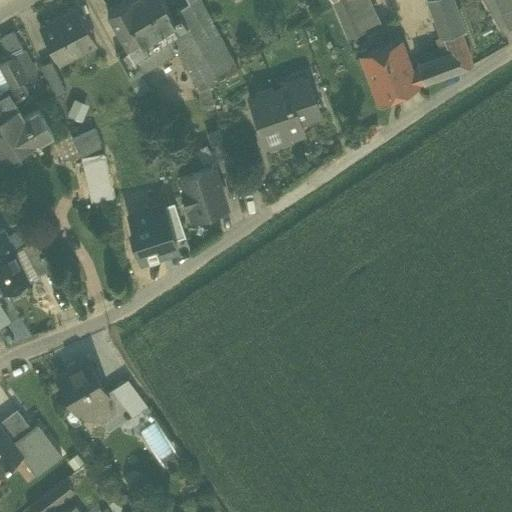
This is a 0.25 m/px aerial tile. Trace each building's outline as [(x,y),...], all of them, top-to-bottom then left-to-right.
[(127,46),(134,57),(135,56),(168,36),(175,47),(194,36),(180,14),(179,15),(175,18),(163,0),(126,0),(107,11),(127,46)] [(213,23),(200,0),(190,0),(189,1),(175,9),(179,15),(180,14),(194,36),(213,23)] [(349,0),(332,0),(346,33),(361,28),(349,0)] [(349,0),(361,28),(380,21),(371,0),(349,0)] [(452,0),(427,0),(441,36),(463,28),(452,0)] [(511,0),(497,0),(510,23),(511,21),(511,0)] [(40,26),(60,62),(95,43),(76,6),(40,26)] [(236,66),(213,23),(194,36),(175,47),(176,50),(200,88),(209,82),(236,66)] [(463,28),(441,36),(445,45),(448,44),(452,53),(475,45),(468,26),(463,28)] [(0,37),(11,56),(23,50),(12,30),(0,37)] [(176,50),(175,47),(168,36),(135,56),(143,70),(176,50)] [(363,54),(379,99),(415,86),(414,83),(409,71),(399,42),(363,54)] [(480,59),(475,45),(452,53),(443,56),(449,71),(472,64),(472,63),(480,59)] [(115,53),(129,78),(130,78),(139,72),(143,70),(135,56),(134,57),(127,46),(115,53)] [(0,66),(10,85),(10,86),(22,79),(35,72),(23,50),(11,56),(0,62),(0,66)] [(449,71),(443,56),(420,64),(421,67),(426,79),(449,71)] [(41,65),(55,95),(66,90),(51,60),(41,65)] [(10,85),(0,66),(0,90),(6,87),(10,85)] [(421,67),(409,71),(414,83),(426,79),(421,67)] [(139,72),(130,78),(137,92),(147,86),(139,72)] [(250,97),(265,140),(302,127),(299,119),(320,112),(307,76),(250,97)] [(6,87),(13,98),(28,90),(22,79),(10,86),(10,85),(6,87)] [(0,115),(17,106),(13,98),(6,87),(0,90),(0,115)] [(89,103),(74,97),(67,115),(82,121),(89,103)] [(23,116),(17,106),(0,115),(0,134),(4,132),(13,147),(32,135),(36,142),(53,132),(38,107),(23,116)] [(206,132),(211,145),(224,139),(218,126),(206,132)] [(80,155),(82,155),(103,150),(96,128),(71,136),(80,155)] [(4,132),(0,134),(0,154),(13,147),(4,132)] [(215,157),(207,142),(195,149),(203,163),(215,157)] [(110,179),(103,150),(82,155),(89,184),(110,179)] [(179,176),(192,216),(227,205),(214,165),(179,176)] [(114,195),(110,179),(89,184),(93,200),(114,195)] [(174,201),(163,205),(174,238),(185,234),(174,201)] [(176,247),(174,238),(163,205),(162,203),(130,214),(135,228),(131,229),(142,260),(165,253),(164,251),(176,247)] [(2,230),(0,231),(0,284),(2,290),(3,292),(28,280),(13,251),(2,230)] [(23,246),(37,275),(54,266),(36,240),(23,246)] [(37,275),(23,246),(13,251),(28,280),(37,275)] [(71,402),(73,405),(91,394),(95,401),(109,393),(89,358),(56,377),(71,402)] [(112,386),(125,404),(140,393),(127,375),(112,386)] [(125,404),(133,414),(147,403),(140,393),(125,404)] [(77,412),(95,401),(91,394),(73,405),(77,412)] [(73,405),(71,402),(61,408),(73,427),(82,421),(77,412),(73,405)] [(18,408),(7,417),(0,422),(0,427),(13,443),(22,436),(33,427),(18,408)] [(22,436),(13,443),(0,427),(0,470),(21,454),(36,473),(62,453),(38,423),(33,427),(22,436)] [(66,477),(48,491),(28,506),(32,511),(41,511),(56,501),(74,488),(66,477)]
